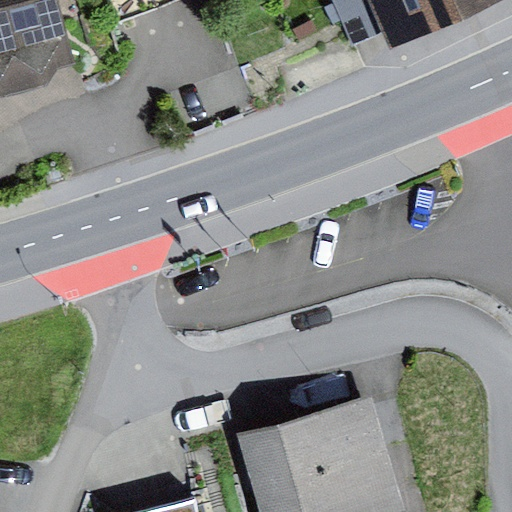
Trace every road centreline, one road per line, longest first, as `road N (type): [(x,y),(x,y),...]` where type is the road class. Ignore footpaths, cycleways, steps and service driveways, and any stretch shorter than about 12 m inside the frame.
road 1 (primary): [(511,72),(96,225)]
road 2 (residential): [(151,394),(428,322),(472,334),(510,390)]
road 3 (residential): [(96,225),(151,394)]
road 4 (residential): [(151,394),(90,427),(55,511)]
